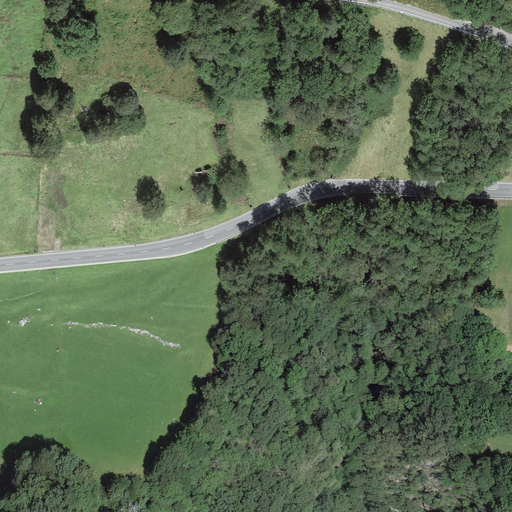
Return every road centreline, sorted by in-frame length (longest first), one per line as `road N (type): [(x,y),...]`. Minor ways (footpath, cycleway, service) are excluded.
road 1 (tertiary): [(511,190),(335,186),(175,247),(0,265)]
road 2 (unclassified): [(511,44),(365,0)]
